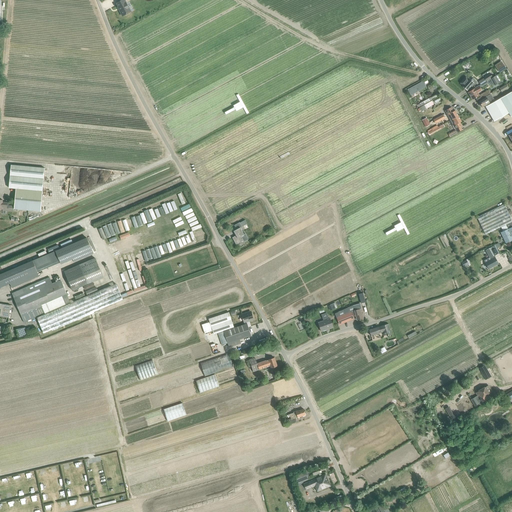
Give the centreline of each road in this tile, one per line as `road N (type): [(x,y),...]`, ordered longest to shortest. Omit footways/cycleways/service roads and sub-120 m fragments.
road 1 (unclassified): [(286,356),(139,93),(97,0)]
road 2 (unclassified): [(286,356),(451,298),(511,266)]
road 3 (unclassified): [(511,164),(487,124),(422,66),(380,0)]
road 4 (track): [(246,0),(346,55),(430,73)]
road 5 (unclassified): [(356,511),(286,356)]
